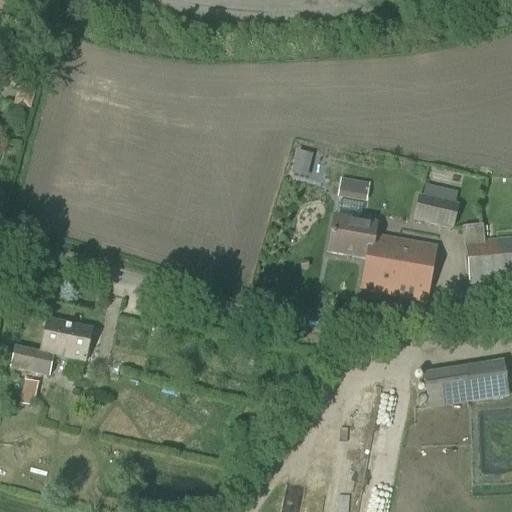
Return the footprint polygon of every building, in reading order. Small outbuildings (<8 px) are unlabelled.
[(0,0),(0,12),(10,16),(14,3),(14,0),(0,0)] [(18,85),(13,106),(31,109),(35,88),(18,85)] [(348,181),(340,180),(337,199),(345,200),(348,181)] [(451,232),(459,206),(423,199),(418,197),(411,220),(451,232)] [(388,259),(390,240),(373,237),(375,225),(334,218),(328,255),(363,262),(365,249),(385,252),(384,258),(388,259)] [(482,227),(462,229),(468,286),(511,282),(511,239),(483,242),(482,227)] [(365,249),(363,262),(364,262),(359,291),(426,302),(435,248),(390,240),(388,259),(384,258),(385,252),(365,249)] [(83,364),(91,331),(47,322),(40,355),(14,349),(9,370),(49,379),(53,358),(83,364)] [(160,340),(162,323),(152,322),(149,338),(160,340)] [(426,411),(508,397),(503,362),(422,376),(426,411)] [(32,408),(38,384),(24,381),(18,405),(32,408)]
